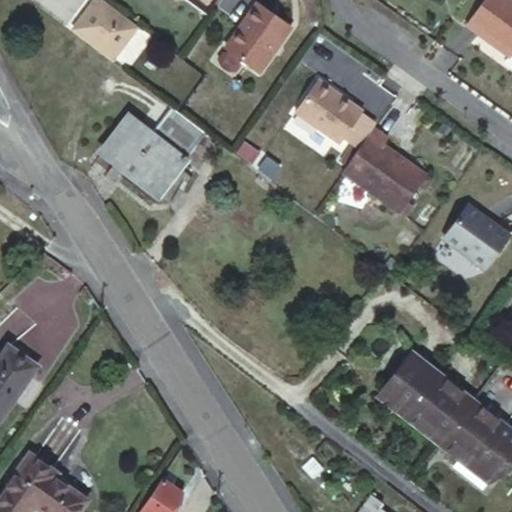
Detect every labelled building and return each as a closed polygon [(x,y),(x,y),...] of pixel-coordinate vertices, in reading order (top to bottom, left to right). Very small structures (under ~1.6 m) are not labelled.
[(41,0),(66,18),(79,0),(41,0)] [(112,60),(138,24),(105,0),(87,0),(67,27),(112,60)] [(511,1),(510,0),(492,0),(473,28),(487,38),(489,34),(511,51),(511,1)] [(258,5),(227,49),(261,73),(292,30),(258,5)] [(319,77),(296,109),(339,140),(362,108),(319,77)] [(207,138),(178,115),(172,111),(153,134),(130,117),(103,154),(161,198),(207,138)] [(373,128),(343,171),(399,211),(425,175),(383,145),(388,139),(373,128)] [(482,217),(465,206),(441,240),(483,270),(506,237),(480,220),(482,217)] [(0,426),(40,370),(11,349),(2,362),(0,360),(0,426)] [(381,396),(440,441),(471,400),(412,355),(381,396)] [(511,430),(471,400),(440,441),(459,455),(452,463),(482,485),(511,445),(511,430)] [(30,460),(0,502),(0,511),(33,511),(35,510),(37,511),(81,511),(86,506),(58,486),(61,481),(30,460)] [(164,483),(145,511),(172,511),(183,496),(164,483)] [(363,511),(381,511),(371,503),(363,511)]
